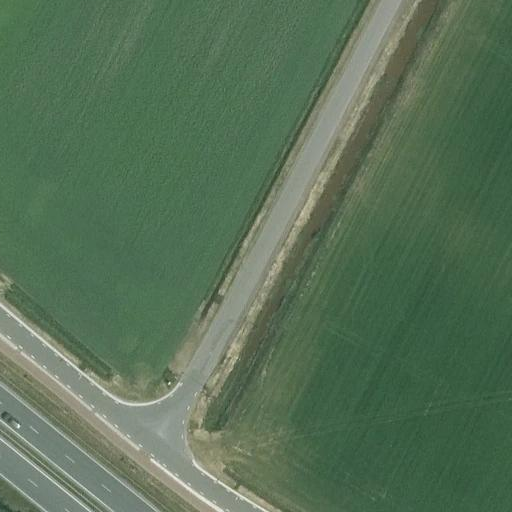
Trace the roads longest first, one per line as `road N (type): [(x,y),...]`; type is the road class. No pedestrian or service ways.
road 1 (unclassified): [(154,441),(399,0)]
road 2 (unclassified): [(154,441),(0,317)]
road 3 (trunk): [(135,511),(0,401)]
